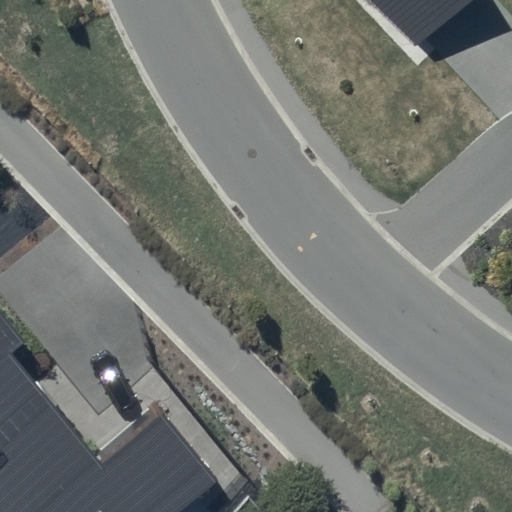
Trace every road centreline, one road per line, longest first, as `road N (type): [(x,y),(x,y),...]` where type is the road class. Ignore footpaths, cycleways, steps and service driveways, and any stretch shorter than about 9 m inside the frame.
road 1 (residential): [(511,398),(435,349),(300,227),(193,66),(164,0)]
road 2 (residential): [(338,485),(0,131)]
